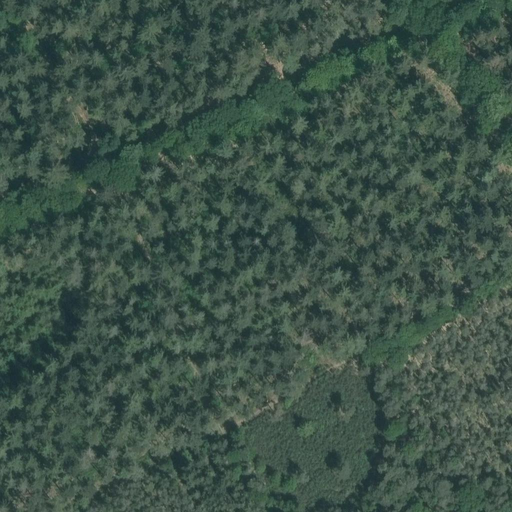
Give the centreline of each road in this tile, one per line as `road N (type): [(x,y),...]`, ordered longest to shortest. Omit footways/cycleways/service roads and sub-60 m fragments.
road 1 (track): [(261,511),(108,172),(507,0)]
road 2 (track): [(75,511),(511,265)]
road 3 (track): [(281,95),(316,239),(382,338),(398,405),(423,450)]
road 4 (track): [(0,218),(108,172),(17,0)]
road 5 (track): [(405,0),(511,153)]
